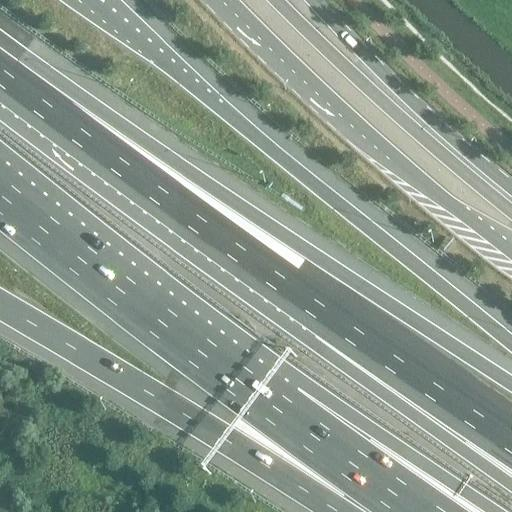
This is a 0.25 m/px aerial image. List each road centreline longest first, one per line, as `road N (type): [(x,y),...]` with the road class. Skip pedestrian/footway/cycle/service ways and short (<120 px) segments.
road 1 (motorway): [(511,384),(310,253),(0,77)]
road 2 (motorway): [(511,345),(88,0)]
road 3 (motorway): [(0,304),(225,440),(401,511)]
road 4 (motorway): [(325,319),(0,79)]
road 5 (secondary): [(221,0),(394,163),(511,248)]
road 6 (motorway): [(0,195),(278,409)]
road 7 (secondary): [(511,188),(309,0)]
road 8 (motorway): [(511,478),(325,319)]
road 9 (motorway): [(278,409),(462,490),(494,511)]
road 10 (motorway): [(511,445),(325,319)]
road 11 (motorway): [(278,409),(419,511)]
